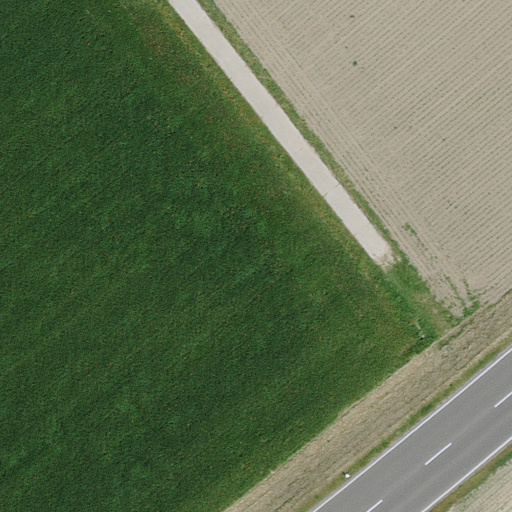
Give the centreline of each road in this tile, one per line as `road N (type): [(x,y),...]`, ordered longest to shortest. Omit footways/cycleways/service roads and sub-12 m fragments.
road 1 (track): [(377,269),(165,0)]
road 2 (primary): [(384,511),(511,409)]
